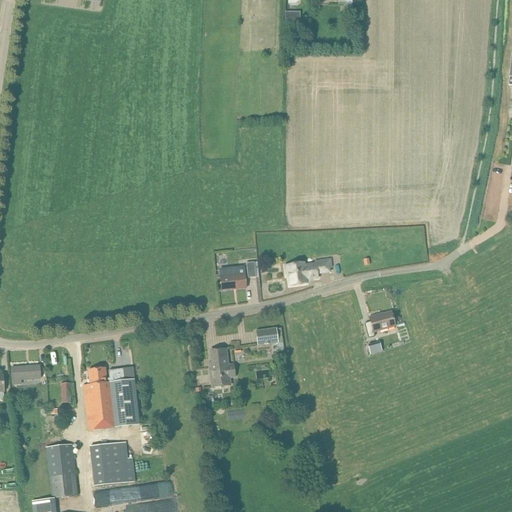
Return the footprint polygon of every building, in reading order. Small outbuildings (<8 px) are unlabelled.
[(337,0),(337,5),(343,5),(343,14),(356,14),(355,0),(337,0)] [(302,23),(302,11),(287,12),(287,23),(302,23)] [(304,264),(285,266),(286,277),(288,277),(290,286),(306,284),(306,280),(318,279),(317,274),(329,272),(328,268),(331,268),(330,260),(315,262),(316,267),(304,268),(304,264)] [(254,263),(246,264),(248,279),(256,278),(254,263)] [(232,268),(220,269),(220,276),(221,282),(222,291),(246,289),(245,279),(244,274),(244,267),(232,268)] [(370,322),(365,324),(369,338),(375,337),(374,333),(395,327),(391,312),(377,316),(377,315),(369,318),(370,322)] [(256,332),(257,342),(258,343),(264,342),(264,345),(271,344),(271,341),(277,340),(279,352),(284,352),(281,329),(276,330),(276,329),(256,332)] [(377,344),(370,346),(372,354),(379,353),(377,344)] [(212,367),(209,368),(212,388),(232,386),(231,379),(235,379),(233,369),(228,369),(226,350),(210,352),(212,367)] [(39,367),(11,369),(13,386),(21,385),(21,381),(40,380),(39,367)] [(105,369),(88,371),(90,385),(82,386),(84,396),(88,433),(139,427),(134,378),(133,368),(123,370),(124,381),(107,383),(105,369)] [(60,384),(62,404),(71,403),(69,383),(60,384)] [(281,409),(283,416),(293,414),(292,408),(281,409)] [(126,443),(89,447),(94,488),(129,484),(135,483),(134,471),(133,459),(128,460),(126,443)] [(71,446),(46,449),(52,500),(77,497),(71,446)] [(123,504),(123,511),(176,511),(175,496),(185,496),(184,483),(96,491),(97,506),(123,504)]
